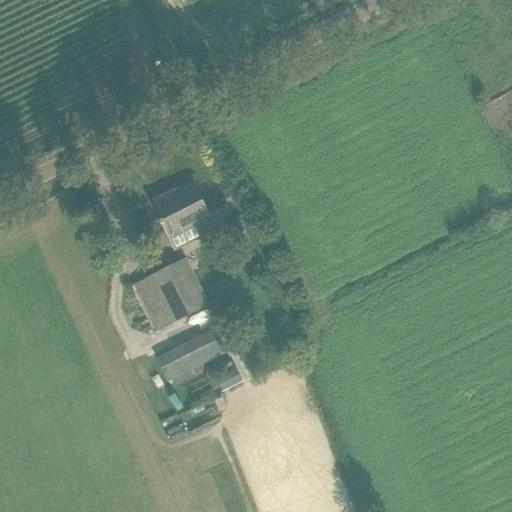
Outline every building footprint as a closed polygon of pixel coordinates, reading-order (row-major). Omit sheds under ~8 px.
[(153,209),(162,227),(167,237),(192,224),(199,237),(222,226),(211,205),(202,209),(190,185),(174,193),(176,197),(153,209)] [(237,219),(225,225),(231,237),(242,231),(237,219)] [(172,324),(203,309),(180,263),(149,278),(172,324)] [(158,356),(169,377),(224,351),(214,329),(158,356)] [(235,371),(215,380),(221,392),(241,383),(235,371)]
